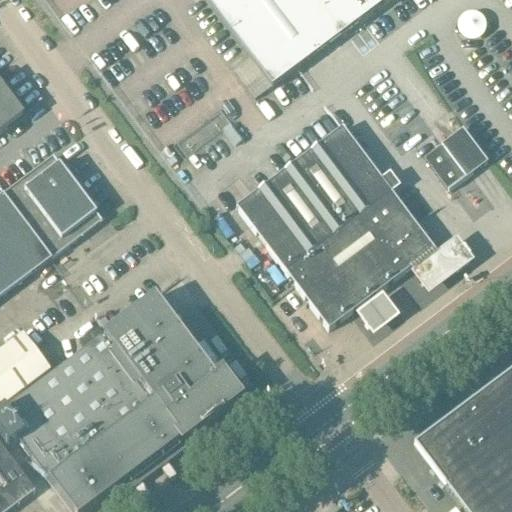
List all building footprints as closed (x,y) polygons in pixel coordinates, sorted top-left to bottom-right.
[(393,0),(201,0),(271,92),(393,0)] [(0,137),(22,121),(0,92),(0,137)] [(387,184),(382,187),(341,133),(236,212),(328,334),(433,255),(387,194),(392,191),(387,184)] [(441,149),(423,163),(448,196),(465,182),(486,167),(462,133),(441,149)] [(0,302),(101,226),(52,161),(0,200),(0,302)] [(458,245),(411,279),(420,292),(428,303),(475,269),(467,259),(458,245)] [(91,511),(180,446),(181,446),(198,433),(201,436),(221,416),(238,403),(220,379),(215,383),(154,300),(120,326),(0,416),(0,441),(8,452),(17,445),(67,511),(91,511)] [(0,411),(49,375),(22,339),(0,355),(0,411)] [(511,511),(511,375),(414,449),(447,494),(449,493),(451,496),(450,497),(451,498),(452,497),(463,511),(511,511)] [(0,511),(4,511),(28,495),(0,457),(0,511)]
